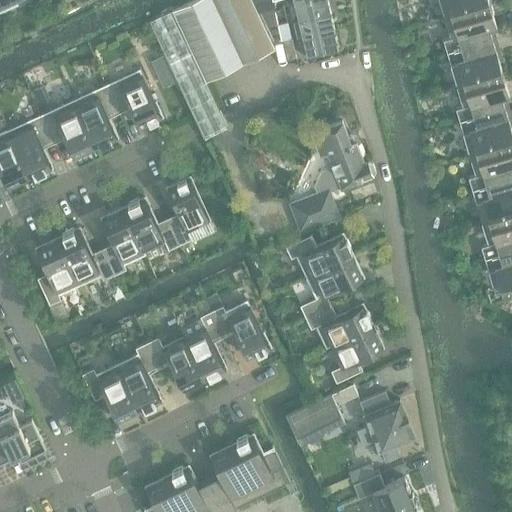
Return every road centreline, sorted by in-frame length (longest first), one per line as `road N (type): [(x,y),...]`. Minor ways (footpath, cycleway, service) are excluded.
road 1 (residential): [(450,511),(361,50)]
road 2 (residential): [(87,465),(0,278)]
road 3 (residential): [(258,382),(87,465)]
road 4 (residential): [(156,149),(0,219)]
